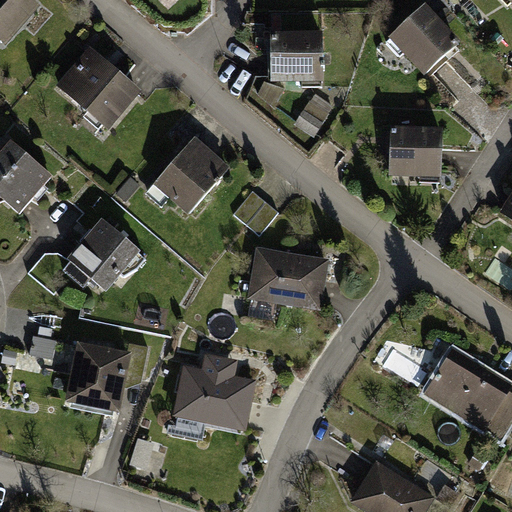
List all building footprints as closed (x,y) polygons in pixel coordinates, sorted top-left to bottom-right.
[(0,0),(0,42),(4,46),(39,7),(31,0),(0,0)] [(424,7),(389,41),(428,80),(455,54),(463,46),(424,7)] [(322,36),(271,36),(272,45),(272,85),(323,84),(322,36)] [(90,49),(55,89),(107,134),(142,94),(109,66),(90,49)] [(392,142),(391,181),(441,182),(443,132),(392,130),(392,142)] [(172,167),(154,187),(188,218),(231,170),(197,139),(172,167)] [(10,144),(0,155),(0,200),(19,217),(39,194),(51,180),(10,144)] [(253,193),(234,216),(260,237),(278,214),(253,193)] [(511,198),(499,219),(511,226),(511,198)] [(87,241),(69,263),(106,295),(140,256),(102,223),(87,241)] [(258,249),(249,302),(321,314),(330,262),(258,249)] [(57,343),(33,339),(29,358),(53,363),(57,343)] [(126,384),(125,392),(142,385),(150,349),(123,343),(120,355),(132,358),(126,384)] [(79,347),(66,406),(119,418),(125,392),(126,384),(132,358),(120,355),(79,347)] [(455,348),(424,396),(486,436),(488,433),(502,442),(511,426),(511,384),(484,367),(455,348)] [(185,367),(174,421),(245,436),(256,383),(235,379),(239,363),(207,356),(204,371),(185,367)] [(378,464),(352,505),(362,511),(427,511),(435,500),(378,464)]
